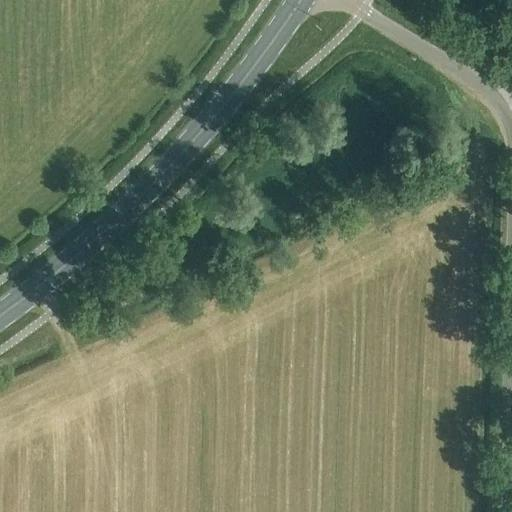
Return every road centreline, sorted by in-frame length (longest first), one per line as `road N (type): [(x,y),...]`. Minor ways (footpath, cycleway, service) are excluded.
road 1 (unclassified): [(502,511),(510,129),(478,85),(341,0)]
road 2 (primary): [(0,318),(145,194),(299,0)]
